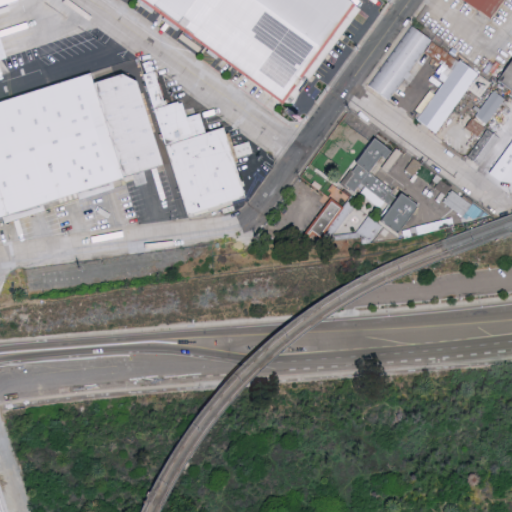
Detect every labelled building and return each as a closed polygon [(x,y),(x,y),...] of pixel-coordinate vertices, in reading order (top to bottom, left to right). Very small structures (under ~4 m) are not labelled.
[(291,105),(145,0),(358,0),(364,4),(291,105)] [(509,0),(491,25),(457,0),(509,0)] [(0,24),(4,37),(12,64),(0,67),(0,24)] [(423,57),(388,106),(367,91),(411,29),(432,44),(431,46),(423,57)] [(480,104),(468,95),(464,101),(466,103),(460,111),(457,109),(436,138),(418,125),(440,94),(429,86),(440,70),(423,57),(431,46),(491,89),(480,104)] [(511,99),(497,88),(511,67),(511,99)] [(170,112),(187,107),(192,122),(205,118),(211,139),(172,152),(148,79),(159,76),(170,112)] [(97,81),(101,90),(117,85),(120,97),(135,143),(119,151),(122,158),(130,184),(118,188),(121,194),(85,206),(82,200),(48,211),(50,217),(43,219),(24,225),(7,230),(5,224),(0,225),(0,111),(23,104),(44,97),(84,85),(97,81)] [(506,104),(480,140),(458,126),(466,117),(475,121),(493,95),(506,104)] [(194,223),(172,152),(211,139),(231,133),(253,204),(194,223)] [(493,154),(479,172),(464,162),(470,155),(487,133),(502,142),(493,154)] [(344,183),(355,192),(361,183),(368,188),(363,195),(380,207),(385,200),(394,207),(385,220),(403,232),(422,205),(405,193),(402,196),(372,175),(380,164),(390,171),(402,153),(377,136),(344,183)] [(511,149),(511,198),(509,196),(487,181),(508,154),(509,153),(511,149)] [(451,187),(441,180),(435,187),(445,195),(451,187)] [(344,208),(332,198),(306,230),(319,240),(344,208)] [(367,249),(381,224),(366,215),(352,240),(367,249)]
